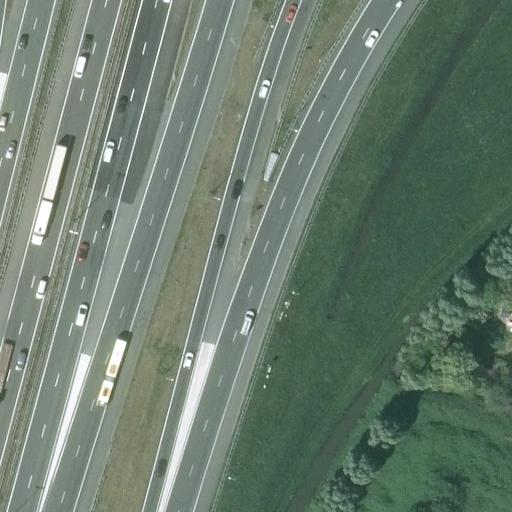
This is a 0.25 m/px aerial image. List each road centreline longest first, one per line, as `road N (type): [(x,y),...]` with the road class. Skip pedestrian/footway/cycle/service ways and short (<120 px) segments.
road 1 (motorway): [(180,511),(272,232),(325,112),(389,0)]
road 2 (motorway): [(59,511),(219,0)]
road 3 (motorway): [(149,511),(264,81),(294,0)]
road 4 (motorway): [(21,511),(156,0)]
road 5 (motorway): [(107,0),(0,409)]
road 6 (motorway): [(41,0),(0,166)]
